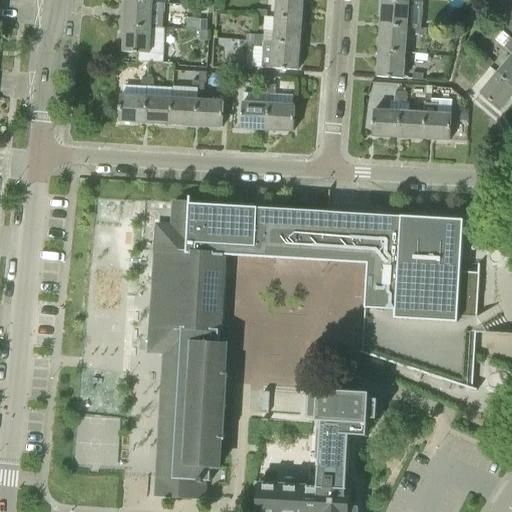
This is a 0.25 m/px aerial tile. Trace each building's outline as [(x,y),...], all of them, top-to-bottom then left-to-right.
[(303,21),(304,0),(278,0),(277,19),(303,21)] [(153,3),(127,2),(126,27),(163,29),(164,4),(162,4),(153,3)] [(381,28),(408,30),(417,30),(420,30),(423,5),(409,4),(383,2),(381,28)] [(511,13),(502,25),(511,32),(511,13)] [(200,30),(208,31),(209,19),(187,18),(187,29),(200,30)] [(255,38),(255,43),(301,46),(303,21),(277,19),(276,32),(265,31),(264,38),(255,38)] [(165,29),(163,29),(126,27),(124,53),(140,54),(139,62),(164,63),(165,29)] [(379,52),(406,54),(408,30),(381,28),(379,52)] [(208,31),(200,30),(200,40),(208,41),(208,31)] [(301,46),(255,43),(240,41),(240,47),(263,48),(262,66),(274,67),(273,70),(299,72),(301,46)] [(406,54),(379,52),(378,77),(405,79),(406,54)] [(483,61),(490,68),(494,63),(487,57),(483,61)] [(511,57),(498,74),(511,85),(511,57)] [(511,85),(498,74),(490,68),(483,61),(480,65),(487,72),(482,77),(490,84),(482,94),(501,110),(511,96),(511,85)] [(469,102),(478,91),(462,78),(453,89),(469,102)] [(399,138),(400,112),(401,102),(401,92),(395,92),(394,101),(390,101),(390,112),(374,111),(373,137),(399,138)] [(426,93),(425,113),(424,140),(450,141),(451,116),(438,115),(439,104),(432,104),(432,94),(426,93)] [(146,123),(148,98),(122,96),(120,122),(146,123)] [(171,125),(173,99),(148,98),(146,123),(171,125)] [(196,126),(198,101),(173,99),(171,125),(196,126)] [(198,101),(196,126),(222,128),(223,102),(198,101)] [(268,130),(270,105),(244,103),(242,129),(268,130)] [(270,105),(268,130),(294,132),(295,106),(270,105)] [(468,121),(468,109),(459,109),(459,121),(468,121)] [(424,140),(425,113),(400,112),(399,138),(424,140)] [(190,197),(186,253),(203,254),(224,256),(250,257),(301,260),(368,264),(366,308),(364,330),(363,352),(361,351),(361,353),(391,363),(421,373),(449,382),(477,391),(477,390),(473,388),(474,371),(475,357),(476,344),(476,333),(487,334),(497,334),(508,335),(511,335),(511,331),(505,320),(496,306),(487,312),(482,315),(477,318),(479,291),(479,278),(480,265),(479,265),(478,269),(478,273),(470,273),(461,272),(462,247),(464,221),(417,218),(371,215),(329,213),(287,210),(253,208),(222,206),(191,204),(191,198),(190,197)] [(174,465),(172,497),(202,499),(203,482),(211,482),(212,467),(219,468),(227,346),(219,346),(224,256),(203,254),(186,253),(162,251),(158,311),(178,313),(177,327),(183,327),(181,357),(169,356),(162,464),(174,465)] [(370,400),(370,395),(319,392),(319,395),(311,394),(309,419),(317,420),(317,423),(322,423),(322,429),(318,429),(316,460),(319,460),(318,488),(259,484),(256,511),(358,511),(358,508),(349,507),(351,479),(347,478),(350,436),(367,437),(369,420),(377,420),(378,400),(370,400)] [(262,413),(262,414),(269,414),(270,392),(263,392),(262,413)]
